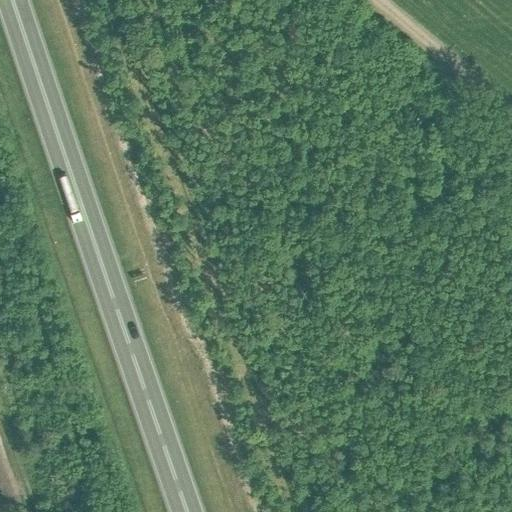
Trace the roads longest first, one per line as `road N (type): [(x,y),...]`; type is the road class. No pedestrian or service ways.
road 1 (trunk): [(186,511),(11,0)]
road 2 (track): [(511,116),(372,0)]
